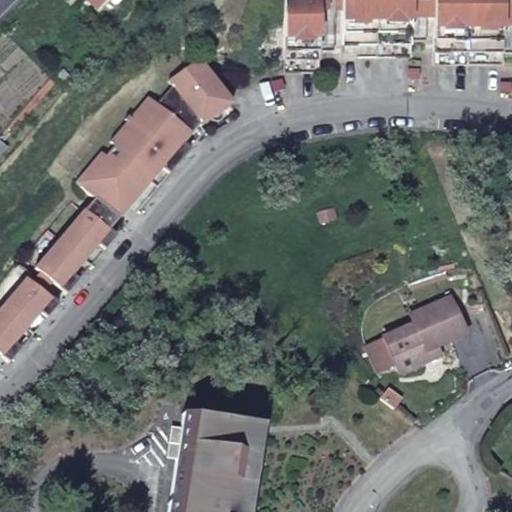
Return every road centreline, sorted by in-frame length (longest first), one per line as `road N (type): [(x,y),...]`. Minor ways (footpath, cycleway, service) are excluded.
road 1 (residential): [(0,395),(144,223),(210,161),(306,110),(408,99),(511,116)]
road 2 (residential): [(365,511),(511,387)]
